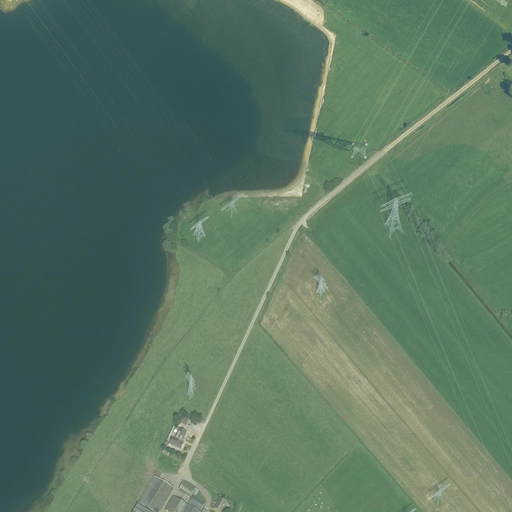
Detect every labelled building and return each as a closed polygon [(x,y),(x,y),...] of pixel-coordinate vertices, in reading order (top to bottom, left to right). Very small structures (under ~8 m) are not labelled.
[(189,420),(184,417),(178,415),(175,421),(182,424),(181,426),(185,428),(186,426),(189,420)] [(181,442),(185,433),(179,430),(175,439),(172,438),(169,445),(181,450),(181,448),(182,448),(183,446),(183,445),(184,443),(181,442)] [(158,511),(173,487),(155,477),(133,511),(158,511)] [(191,497),(196,488),(184,481),(179,490),(191,497)] [(201,511),(206,503),(193,496),(189,504),(201,511)] [(206,511),(208,510),(205,508),(202,511),(199,511),(174,497),(166,510),(169,511),(206,511)] [(220,511),(221,511),(227,502),(220,498),(214,508),(220,511)]
